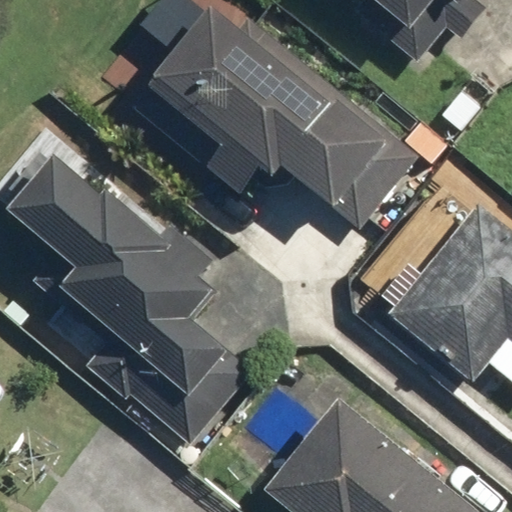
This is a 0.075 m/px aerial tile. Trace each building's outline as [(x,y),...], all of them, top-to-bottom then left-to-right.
[(360,231),(418,160),(249,23),(239,35),(195,0),(160,0),(142,23),(176,51),(130,107),(242,198),(260,177),(269,184),(282,168),(360,231)] [(473,0),(356,0),(408,42),(442,0),(461,16),(473,0)] [(81,367),(186,458),(255,379),(190,323),(215,295),(201,283),(214,269),(166,228),(155,241),(56,155),(2,217),(53,261),(32,285),(100,344),(81,367)] [(511,235),(478,208),(387,319),(473,388),(488,370),(511,389),(511,235)] [(477,511),(337,403),(262,500),(277,511),(477,511)]
